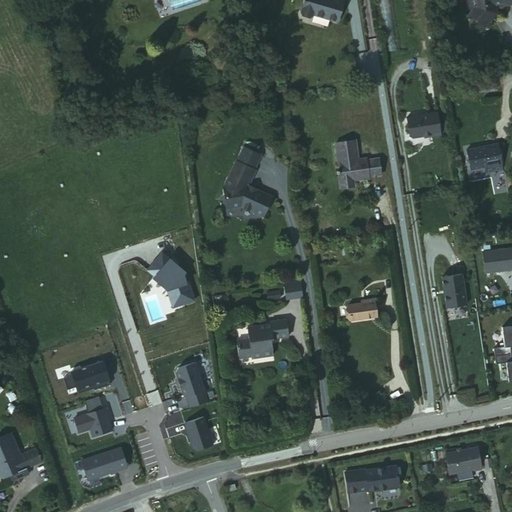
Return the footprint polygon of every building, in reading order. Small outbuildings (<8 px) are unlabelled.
[(302,0),(299,11),(301,15),(308,17),(311,15),(335,22),(341,0),(302,0)] [(475,26),(481,30),(492,13),(490,6),(498,5),(498,7),(511,3),(511,2),(511,0),(466,0),(469,11),(464,19),(469,23),(474,22),(475,26)] [(409,138),(440,138),(439,116),(408,116),(409,138)] [(353,141),(333,145),(336,164),(338,164),(339,171),(335,172),(338,188),(340,188),(341,190),(351,188),(351,186),(353,185),(352,180),(357,179),(357,181),(367,179),(367,177),(380,175),(377,159),(364,161),(364,159),(356,161),(353,141)] [(499,169),(494,145),(463,150),(468,170),(484,168),(485,173),(499,169)] [(240,148),(233,162),(252,172),(259,158),(240,148)] [(233,162),(220,188),(223,210),(237,208),(259,219),(269,199),(253,191),(252,192),(245,189),(246,187),(253,172),(252,172),(233,162)] [(508,248),(476,253),(479,274),(511,269),(511,268),(511,267),(511,250),(508,251),(508,248)] [(185,272),(162,252),(147,269),(166,285),(171,300),(182,297),(184,303),(194,300),(189,282),(186,283),(183,274),(185,272)] [(440,278),(445,309),(464,306),(459,275),(440,278)] [(294,281),(279,283),(281,298),(296,296),(294,281)] [(182,297),(171,300),(173,307),(184,303),(182,297)] [(365,304),(348,307),(350,322),(377,317),(374,300),(364,301),(365,304)] [(304,335),(302,319),(283,322),(285,338),(304,335)] [(233,343),(236,360),(248,358),(248,360),(270,357),(267,341),(285,338),(283,322),(266,324),(266,326),(244,330),(245,341),(233,343)] [(505,326),(498,328),(500,347),(490,349),(492,364),(503,362),(506,381),(511,380),(511,359),(508,360),(506,347),(511,346),(511,323),(505,325),(505,326)] [(93,390),(110,385),(102,361),(71,371),(72,375),(63,378),(67,390),(76,387),(78,393),(90,389),(89,386),(92,385),(93,389),(93,390)] [(189,407),(207,401),(194,361),(177,367),(176,371),(179,379),(177,380),(179,386),(181,386),(184,397),(186,396),(189,407)] [(102,411),(98,399),(83,404),(87,415),(73,420),(78,434),(90,430),(92,438),(111,432),(104,410),(102,411)] [(202,416),(183,422),(192,448),(195,450),(211,445),(202,416)] [(0,485),(6,483),(8,489),(19,484),(18,483),(21,475),(22,476),(38,469),(32,455),(17,462),(8,440),(0,442),(0,485)] [(120,447),(80,460),(87,480),(126,467),(120,447)] [(442,453),(447,474),(471,469),(471,470),(479,469),(474,447),(442,453)] [(364,466),(343,470),(347,491),(374,485),(376,487),(398,482),(394,462),(364,468),(364,466)]
